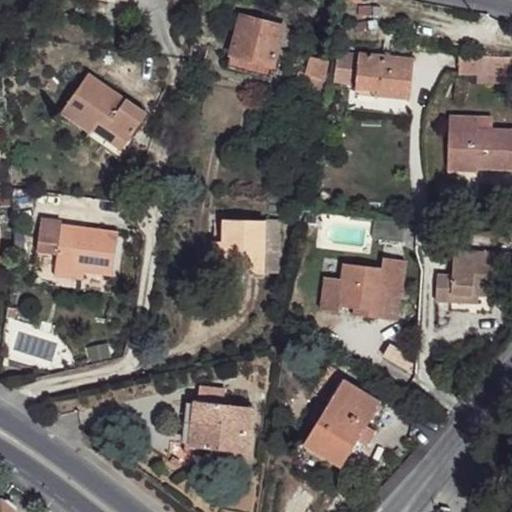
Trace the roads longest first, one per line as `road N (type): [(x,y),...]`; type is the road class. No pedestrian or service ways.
road 1 (residential): [(511,366),(411,500)]
road 2 (secondary): [(132,511),(0,417)]
